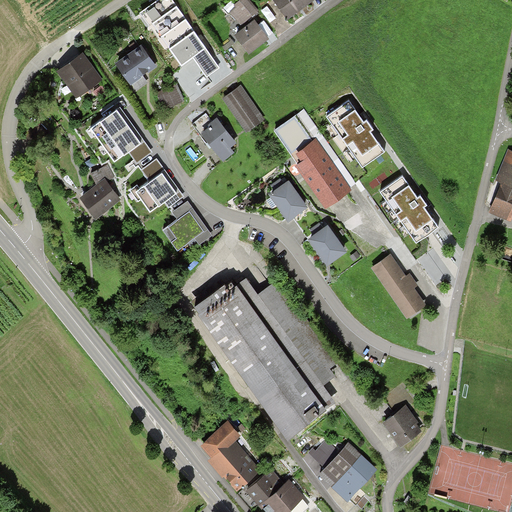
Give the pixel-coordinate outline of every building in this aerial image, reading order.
[(173,0),(155,0),(140,11),(169,47),(194,29),(173,0)] [(231,11),(242,28),(256,19),(243,0),(237,0),(234,2),(237,7),(231,11)] [(277,0),(288,16),(300,8),(311,0),(277,0)] [(235,32),(246,49),(267,36),(264,32),(256,19),(242,28),(235,32)] [(194,29),(169,47),(182,65),(193,57),(207,48),(194,29)] [(142,45),(116,62),(132,87),(145,78),(140,71),(154,62),(142,45)] [(58,61),(77,92),(99,79),(97,76),(80,48),(58,61)] [(207,48),(193,57),(208,77),(221,68),(207,48)] [(177,85),(159,92),(165,108),(183,101),(177,85)] [(238,85),(222,96),(243,127),(259,116),(238,85)] [(349,98),(326,114),(363,166),(387,149),(374,131),(377,128),(368,116),(364,118),(349,98)] [(133,124),(120,106),(90,127),(103,145),(133,124)] [(294,113),(274,126),(326,201),(345,187),(333,170),(324,156),(317,146),(322,143),(314,131),(309,135),(294,113)] [(218,117),(201,130),(216,150),(221,157),(230,150),(224,142),(232,136),(218,117)] [(144,140),(133,124),(103,145),(115,162),(130,151),(144,140)] [(152,151),(144,140),(130,151),(138,162),(152,151)] [(501,178),(511,181),(511,152),(505,150),(497,177),(501,178)] [(328,154),(324,156),(333,170),(337,167),(328,154)] [(165,169),(157,158),(142,168),(149,179),(165,169)] [(184,196),(165,169),(149,179),(135,190),(150,211),(164,202),(168,208),(184,196)] [(403,173),(380,189),(417,241),(441,224),(428,205),(431,203),(422,191),(418,193),(403,173)] [(94,212),(96,216),(121,198),(105,176),(81,193),(94,212)] [(511,181),(501,178),(489,211),(508,217),(510,212),(511,212),(511,181)] [(299,198),(287,182),(271,193),(289,216),(304,205),(299,198)] [(160,226),(175,249),(194,237),(198,243),(212,234),(200,217),(188,198),(169,210),(174,217),(160,226)] [(332,233),(327,226),(311,238),(328,261),(344,249),(332,233)] [(386,253),(372,263),(406,313),(420,303),(386,253)] [(196,303),(289,428),(291,427),(323,403),(320,399),(330,391),(320,377),(334,367),(271,282),(258,292),(244,274),(233,281),(231,278),(196,303)] [(383,420),(400,442),(418,429),(411,421),(400,406),(383,420)] [(202,441),(213,454),(231,439),(238,433),(227,420),(202,441)] [(231,439),(213,454),(228,472),(240,486),(258,471),(231,439)] [(323,465),(320,469),(344,489),(350,494),(373,467),(344,442),(335,452),(323,465)] [(310,454),(323,465),(335,452),(326,444),(321,450),(317,447),(310,454)] [(270,469),(249,487),(261,500),(281,482),(270,469)] [(286,477),(281,482),(261,500),(271,511),(284,511),(289,508),(302,496),(289,482),(286,477)] [(302,496),(289,508),(293,511),(308,511),(313,508),(302,496)]
